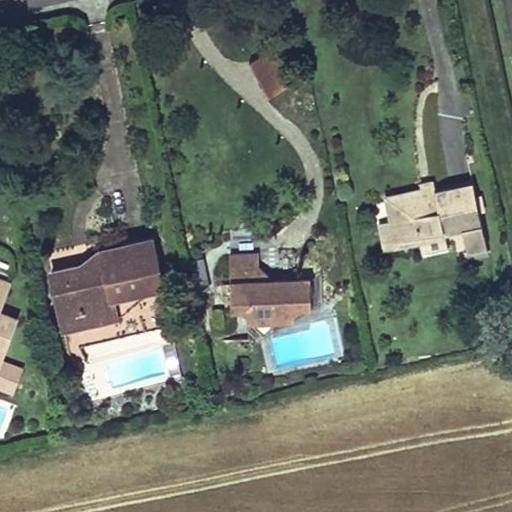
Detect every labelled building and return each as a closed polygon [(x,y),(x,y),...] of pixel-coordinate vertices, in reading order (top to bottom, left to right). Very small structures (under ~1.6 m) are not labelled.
[(251,61),(267,99),(291,89),(275,51),(251,61)] [(437,197),(436,192),(434,180),(421,182),(422,188),(423,195),(424,200),(437,197)] [(489,255),(474,184),(436,192),(437,197),(424,200),(423,195),(398,200),(400,214),(393,216),(385,217),(390,241),(421,235),(423,244),(426,258),(451,253),(448,238),(465,234),(470,259),(489,255)] [(398,200),(423,195),(422,188),(389,195),(393,216),(400,214),(398,200)] [(421,235),(390,241),(392,251),(423,244),(421,235)] [(121,300),(165,290),(155,243),(112,253),(107,255),(105,256),(102,257),(98,261),(96,265),(96,269),(84,274),(83,269),(54,276),(64,317),(84,313),(85,318),(123,311),(121,300)] [(230,259),(230,286),(260,285),(260,258),(230,259)] [(0,298),(5,300),(10,288),(0,284),(0,298)] [(316,312),(315,285),(260,285),(230,286),(230,312),(251,313),(251,324),(263,335),(277,323),(299,322),(299,312),(316,312)] [(0,374),(18,323),(0,316),(0,315),(5,300),(0,298),(0,374)] [(84,313),(64,317),(68,335),(126,323),(123,311),(85,318),(84,313)]
